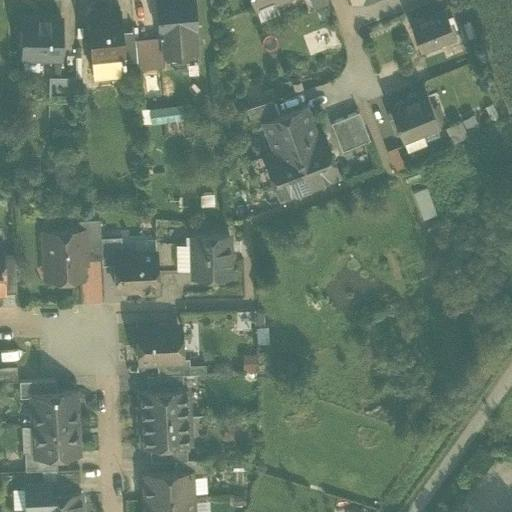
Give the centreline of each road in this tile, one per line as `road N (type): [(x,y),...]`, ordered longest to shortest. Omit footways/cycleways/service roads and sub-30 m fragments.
road 1 (residential): [(0,313),(107,309),(111,511)]
road 2 (track): [(511,373),(415,511)]
